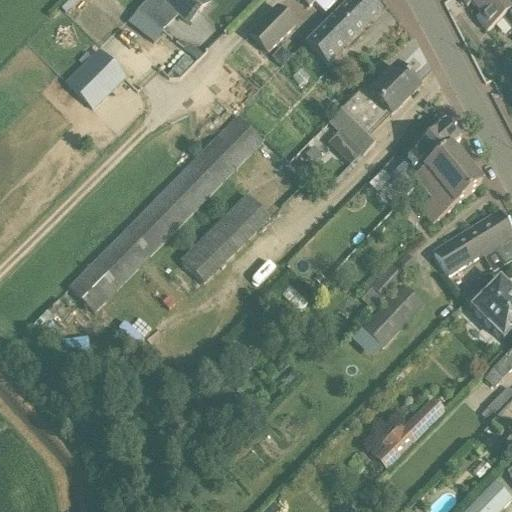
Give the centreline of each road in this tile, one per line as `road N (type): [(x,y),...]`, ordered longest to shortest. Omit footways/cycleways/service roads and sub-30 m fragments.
road 1 (track): [(0,270),(278,0)]
road 2 (secondary): [(511,178),(421,0)]
